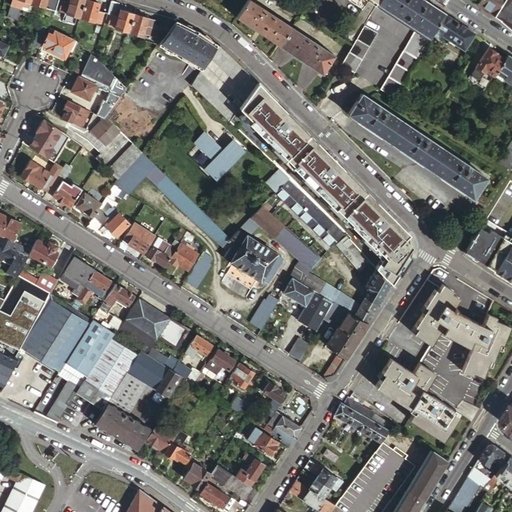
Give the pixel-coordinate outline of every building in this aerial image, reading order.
[(28,10),(30,3),(20,0),(7,0),(6,7),(17,9),(17,7),(28,10)] [(30,0),(30,3),(28,10),(30,3),(54,10),(57,0),(30,0)] [(64,0),(61,0),(58,12),(78,17),(83,0),(68,0),(68,2),(65,1),(64,0)] [(99,24),(103,12),(99,11),(96,10),(98,4),(86,0),(83,0),(78,17),(99,24)] [(110,1),(107,0),(102,0),(99,11),(103,12),(107,14),(110,1)] [(247,0),(236,18),(279,46),(291,26),(250,0),(247,0)] [(348,0),(361,9),(367,0),(348,0)] [(429,38),(432,33),(444,13),(424,0),(378,0),(376,3),(415,29),(429,38)] [(491,14),(500,0),(477,0),(475,4),(491,14)] [(511,0),(500,0),(491,14),(497,18),(504,17),(511,22),(511,0)] [(106,26),(128,32),(133,14),(119,10),(117,16),(114,15),(118,3),(110,1),(107,14),(110,15),(106,26)] [(464,49),(475,33),(444,13),(432,33),(439,38),(441,34),(464,49)] [(128,32),(157,41),(161,27),(153,24),(154,20),(133,14),(128,32)] [(511,22),(504,17),(497,18),(511,28),(511,22)] [(174,22),(174,21),(158,44),(200,70),(209,57),(216,45),(212,41),(202,35),(189,28),(176,22),(174,22)] [(365,25),(344,65),(353,71),(370,42),(376,32),(365,25)] [(291,26),(279,46),(323,73),(335,54),(291,26)] [(49,27),(46,35),(41,46),(45,47),(44,50),(63,59),(68,50),(71,52),(76,41),(72,39),(49,27)] [(379,89),(393,97),(429,38),(415,29),(379,89)] [(31,46),(39,50),(41,46),(46,35),(38,31),(31,46)] [(216,45),(209,57),(242,89),(251,77),(236,63),(216,45)] [(498,68),(504,59),(497,54),(497,53),(488,47),(476,67),(484,72),(486,71),(493,75),(498,68)] [(78,78),(77,78),(70,91),(88,100),(93,88),(95,86),(101,89),(109,92),(105,100),(103,99),(96,115),(103,118),(105,117),(126,88),(90,53),(78,78)] [(511,83),(511,57),(507,54),(504,59),(498,68),(510,76),(507,81),(511,83)] [(484,72),(476,67),(473,71),(473,73),(479,77),(481,76),(484,72)] [(199,72),(190,85),(228,122),(237,110),(199,72)] [(293,119),(257,82),(237,110),(228,122),(278,170),(287,179),(289,181),(322,147),(293,119)] [(485,177),(361,92),(347,112),(471,197),(485,177)] [(79,120),(85,109),(66,100),(62,109),(64,111),(61,118),(71,123),(73,121),(74,122),(76,119),(79,120)] [(141,152),(105,117),(103,118),(90,131),(91,132),(86,140),(99,153),(100,152),(104,157),(99,163),(117,179),(141,152)] [(73,160),(82,146),(47,121),(37,135),(73,160)] [(194,161),(207,173),(236,143),(223,131),(213,141),(194,123),(184,134),(187,137),(202,152),(194,161)] [(187,137),(179,146),(194,161),(202,152),(187,137)] [(511,139),(498,161),(511,169),(511,167),(511,139)] [(322,147),(289,181),(298,189),(310,201),(323,214),(333,223),(343,233),(348,235),(352,241),(360,252),(365,257),(393,285),(412,260),(409,255),(414,249),(406,241),(410,235),(322,147)] [(99,153),(95,158),(99,163),(104,157),(100,152),(99,153)] [(117,179),(113,185),(120,189),(126,192),(127,193),(144,174),(221,248),(227,241),(229,238),(141,152),(117,179)] [(58,174),(61,169),(55,164),(49,173),(30,160),(19,176),(39,189),(39,188),(46,193),(58,174)] [(70,167),(69,166),(65,164),(61,169),(58,174),(64,178),(70,167)] [(289,181),(287,179),(274,191),(285,202),(298,189),(289,181)] [(69,208),(81,190),(72,184),(70,187),(61,181),(51,197),(56,199),(61,203),(69,208)] [(120,189),(113,185),(105,197),(112,202),(116,196),(120,189)] [(126,192),(120,189),(116,196),(121,200),(126,192)] [(285,202),(298,214),(310,201),(298,189),(285,202)] [(100,203),(83,193),(74,207),(91,217),(100,203)] [(105,197),(98,209),(104,213),(110,206),(112,202),(105,197)] [(310,201),(298,214),(310,227),(323,214),(310,201)] [(268,212),(272,216),(280,208),(276,204),(268,212)] [(305,275),(308,272),(321,258),(299,239),(272,216),(268,212),(260,206),(260,205),(240,227),(250,235),(258,226),(298,261),(293,267),(300,271),(305,275)] [(127,224),(110,206),(104,213),(109,218),(104,222),(106,224),(104,226),(114,237),(127,224)] [(0,235),(14,242),(17,236),(15,235),(20,223),(0,214),(0,235)] [(310,227),(320,237),(333,223),(323,214),(310,227)] [(128,242),(127,244),(143,254),(155,235),(134,222),(123,240),(128,242)] [(333,223),(320,237),(331,247),(343,233),(333,223)] [(511,243),(489,229),(487,232),(479,226),(464,250),(511,280),(511,243)] [(168,262),(180,243),(183,238),(187,232),(181,227),(173,239),(174,240),(170,247),(167,245),(162,253),(152,247),(151,246),(144,256),(154,262),(154,261),(164,268),(168,262)] [(237,230),(229,238),(227,241),(231,244),(226,253),(222,258),(231,264),(257,280),(265,285),(280,260),(280,259),(281,257),(237,230)] [(195,236),(187,232),(183,238),(191,242),(195,236)] [(30,249),(14,242),(0,235),(0,260),(10,265),(6,273),(16,278),(17,275),(28,255),(30,249)] [(368,263),(346,237),(336,245),(359,272),(368,263)] [(30,249),(28,255),(50,266),(51,263),(54,263),(57,258),(56,256),(57,253),(54,252),(56,246),(48,242),(48,243),(45,241),(44,243),(36,239),(30,249)] [(162,253),(167,245),(162,242),(161,243),(157,240),(152,247),(162,253)] [(227,241),(221,248),(226,253),(231,244),(227,241)] [(185,246),(180,243),(168,262),(176,267),(177,265),(187,271),(197,254),(192,251),(193,249),(186,244),(185,246)] [(212,258),(203,252),(185,282),(196,288),(210,265),(208,264),(212,258)] [(71,292),(77,296),(93,270),(73,257),(59,278),(74,288),(71,292)] [(251,291),(257,280),(231,264),(225,274),(251,291)] [(293,267),(289,277),(291,278),(295,280),(300,271),(293,267)] [(390,284),(386,279),(376,269),(364,288),(367,292),(364,297),(377,305),(390,284)] [(77,296),(75,298),(83,304),(92,290),(100,295),(109,281),(93,270),(77,296)] [(36,280),(21,271),(19,275),(35,283),(36,280)] [(35,284),(51,292),(57,280),(42,271),(35,284)] [(295,280),(291,278),(282,293),(304,306),(313,291),(298,282),(305,275),(300,271),(295,280)] [(377,305),(364,297),(359,305),(308,272),(305,275),(298,282),(313,291),(331,303),(346,313),(367,324),(377,305)] [(16,278),(5,297),(38,315),(49,294),(50,293),(17,275),(16,278)] [(114,283),(99,307),(98,309),(100,311),(105,314),(109,307),(111,308),(112,305),(115,301),(120,304),(122,302),(126,305),(132,295),(114,283)] [(453,291),(441,284),(437,291),(434,289),(423,306),(426,308),(413,326),(416,328),(412,334),(429,345),(439,331),(441,332),(441,333),(468,348),(468,347),(471,348),(461,372),(472,376),(473,374),(482,377),(489,360),(492,361),(499,344),(502,345),(510,327),(495,320),(496,317),(486,313),(481,325),(470,320),(469,318),(454,310),(455,308),(453,307),(459,299),(451,294),(453,291)] [(313,291),(304,306),(297,320),(316,331),(322,319),(331,303),(313,291)] [(49,294),(38,315),(20,349),(58,372),(64,362),(91,321),(49,294)] [(278,300),(269,294),(265,300),(263,299),(249,322),(260,329),(278,300)] [(138,299),(115,334),(139,350),(147,355),(151,348),(158,337),(169,319),(138,299)] [(92,303),(85,315),(91,319),(99,307),(92,303)] [(346,313),(331,303),(322,319),(336,328),(346,313)] [(98,309),(91,319),(94,321),(100,311),(98,309)] [(367,324),(346,313),(336,328),(325,345),(340,355),(339,358),(336,356),(322,376),(323,377),(322,378),(323,378),(334,375),(367,324)] [(100,324),(112,333),(115,334),(122,322),(113,316),(107,324),(102,320),(100,324)] [(91,319),(91,321),(64,362),(86,376),(110,337),(112,333),(100,324),(94,321),(91,319)] [(187,330),(169,319),(158,337),(175,348),(187,330)] [(14,328),(0,320),(0,328),(11,335),(14,328)] [(194,334),(181,354),(190,360),(191,358),(199,362),(211,344),(194,334)] [(84,378),(78,388),(76,392),(103,410),(107,403),(126,372),(136,355),(110,337),(86,376),(84,378)] [(0,374),(12,352),(0,345),(0,374)] [(287,355),(298,362),(304,352),(293,345),(287,355)] [(200,371),(205,374),(207,370),(215,375),(216,376),(221,367),(227,370),(234,359),(227,355),(228,353),(223,350),(222,352),(215,347),(200,371)] [(151,348),(147,355),(171,371),(177,362),(178,360),(170,355),(167,359),(151,348)] [(147,355),(139,350),(136,355),(126,372),(146,384),(151,388),(168,398),(181,377),(171,371),(147,355)] [(411,372),(389,358),(380,372),(382,374),(374,387),(408,409),(409,407),(414,410),(408,420),(443,442),(458,417),(452,413),(453,411),(424,391),(435,374),(418,363),(411,372)] [(177,362),(171,371),(181,377),(192,384),(197,377),(200,373),(192,368),(190,370),(177,362)] [(238,362),(228,377),(235,381),(234,382),(243,387),(253,372),(238,362)] [(207,370),(205,374),(213,379),(215,375),(207,370)] [(107,403),(127,415),(137,398),(146,384),(126,372),(107,403)] [(78,374),(72,384),(78,388),(84,378),(78,374)] [(197,377),(192,384),(197,387),(202,380),(197,377)] [(263,378),(256,388),(273,399),(264,413),(267,414),(271,417),(276,410),(286,394),(276,387),(263,378)] [(58,421),(76,392),(78,388),(72,384),(67,381),(46,415),(58,421)] [(215,382),(207,394),(214,399),(222,387),(215,382)] [(151,388),(146,384),(137,398),(142,402),(151,388)] [(332,415),(343,422),(355,402),(348,397),(347,396),(343,403),(340,402),(332,415)] [(350,396),(348,397),(355,402),(361,405),(362,403),(350,396)] [(235,397),(228,408),(240,415),(247,404),(235,397)] [(352,428),(365,407),(361,405),(355,402),(343,422),(352,428)] [(107,403),(103,410),(94,423),(94,424),(114,437),(136,450),(149,429),(127,415),(107,403)] [(511,431),(511,405),(510,404),(500,420),(502,424),(511,431)] [(352,428),(361,433),(373,413),(374,413),(365,407),(352,428)] [(271,417),(263,430),(287,446),(299,428),(281,415),(282,413),(276,410),(271,417)] [(370,438),(382,419),(373,413),(361,433),(370,438)] [(263,430),(271,417),(267,414),(258,427),(263,430)] [(392,426),(382,419),(370,438),(380,444),(392,426)] [(329,511),(388,511),(428,448),(394,422),(392,426),(380,444),(375,451),(374,451),(344,492),(340,498),(333,506),(329,511)] [(179,429),(171,424),(170,427),(173,429),(170,434),(156,425),(145,442),(163,453),(164,452),(179,429)] [(278,443),(254,428),(250,434),(256,438),(252,444),(270,456),(276,447),(275,446),(278,443)] [(185,433),(179,429),(164,452),(176,459),(177,458),(184,463),(192,448),(187,445),(183,450),(177,446),(185,433)] [(506,456),(490,444),(485,445),(476,460),(487,467),(490,461),(492,463),(494,461),(500,465),(506,456)] [(394,511),(431,451),(429,449),(390,511),(394,511)] [(415,511),(447,461),(431,451),(394,511),(415,511)] [(511,460),(506,456),(500,465),(493,475),(505,484),(511,489),(511,460)] [(228,463),(219,457),(215,463),(225,469),(228,463)] [(230,462),(228,463),(225,469),(249,486),(263,464),(254,458),(250,464),(244,461),(239,469),(230,462)] [(315,475),(314,477),(330,488),(336,492),(343,482),(309,459),(303,468),(315,475)] [(208,473),(193,462),(183,477),(191,483),(188,486),(197,491),(208,473)] [(225,469),(215,463),(198,492),(220,507),(227,496),(212,486),(215,480),(244,499),(243,500),(249,504),(257,491),(249,486),(225,469)] [(30,511),(44,485),(8,468),(5,473),(18,479),(17,481),(2,511),(30,511)] [(505,484),(493,475),(489,481),(483,489),(487,493),(493,485),(500,490),(505,484)] [(483,489),(489,481),(483,476),(477,485),(478,485),(483,489)] [(314,477),(306,488),(322,499),(330,488),(314,477)] [(478,485),(477,485),(466,477),(453,498),(443,511),(453,511),(456,507),(463,511),(478,485)] [(329,511),(333,506),(322,499),(306,488),(294,481),(287,491),(314,509),(312,511),(329,511)] [(168,511),(138,489),(128,508),(125,511),(168,511)] [(473,511),(488,511),(490,509),(479,502),(473,511)]
